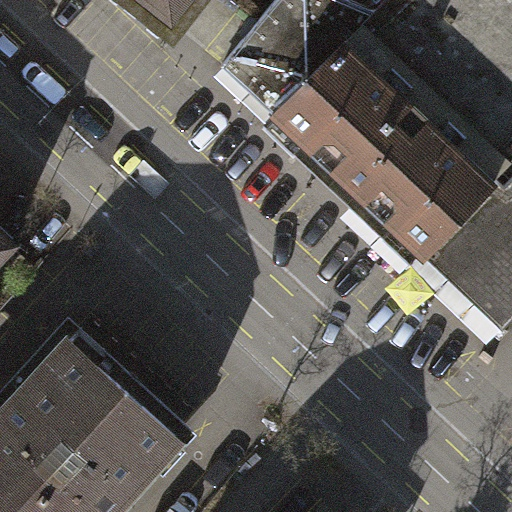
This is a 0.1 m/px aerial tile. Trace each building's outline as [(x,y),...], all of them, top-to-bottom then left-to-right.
[(133,0),(164,24),(182,0),(133,0)] [(258,0),(213,60),(258,97),(353,3),(356,0),(258,0)] [(511,0),(356,0),(353,3),(505,158),(511,150),(511,0)] [(421,249),(505,158),(353,3),(258,97),(421,249)] [(497,321),(511,304),(511,164),(505,158),(421,249),(497,321)] [(0,511),(103,511),(99,508),(167,431),(61,336),(0,402),(0,511)]
